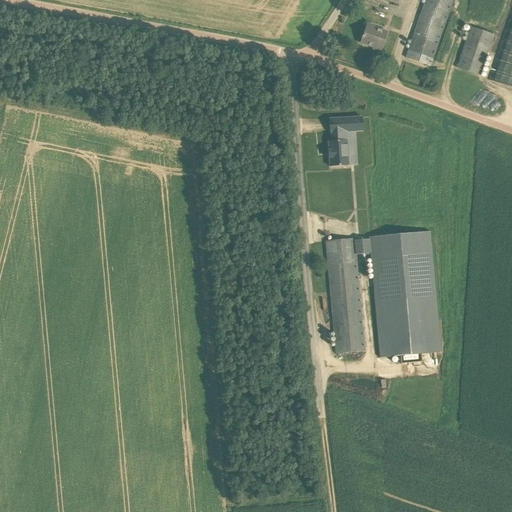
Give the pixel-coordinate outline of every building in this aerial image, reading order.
[(452,0),(425,0),(404,62),(428,71),(452,0)] [(374,28),(375,26),(367,24),(360,43),(381,50),(387,32),(374,28)] [(494,35),(472,27),(458,69),(480,76),(484,67),(494,35)] [(511,32),(495,82),(511,87),(511,32)] [(362,117),(329,119),(330,133),(332,133),(332,141),(328,142),(329,151),(328,151),(328,158),(329,158),(330,167),(349,166),(348,150),(352,150),(351,132),(363,131),(362,117)] [(354,239),(326,241),(336,354),(365,351),(356,255),(371,254),(380,357),(400,356),(401,363),(421,362),(421,354),(440,352),(430,232),(369,237),(369,239),(354,241),(354,239)]
